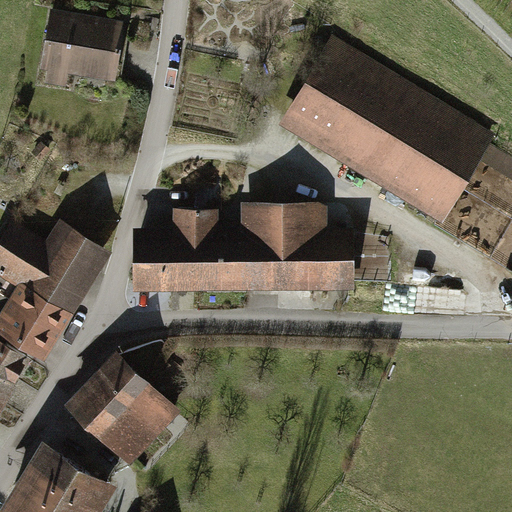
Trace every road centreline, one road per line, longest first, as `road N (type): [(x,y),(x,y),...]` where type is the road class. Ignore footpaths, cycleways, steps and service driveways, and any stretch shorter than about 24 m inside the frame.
road 1 (unclassified): [(82,347),(158,311),(511,321)]
road 2 (unknown): [(485,321),(474,298),(295,176),(151,168)]
road 3 (residential): [(82,347),(137,225),(167,104),(176,0)]
road 4 (residential): [(0,473),(82,347)]
